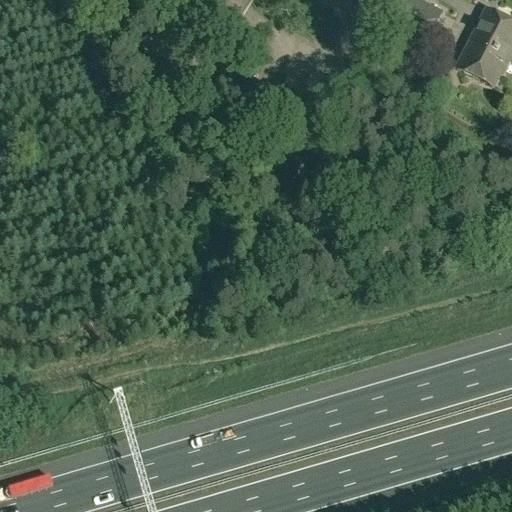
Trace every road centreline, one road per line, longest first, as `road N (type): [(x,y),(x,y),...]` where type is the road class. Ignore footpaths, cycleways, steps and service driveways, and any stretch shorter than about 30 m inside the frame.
road 1 (motorway): [(511,366),(13,511)]
road 2 (unclassified): [(511,165),(481,167),(443,153),(326,81),(262,24)]
road 3 (motorway): [(232,511),(511,430)]
